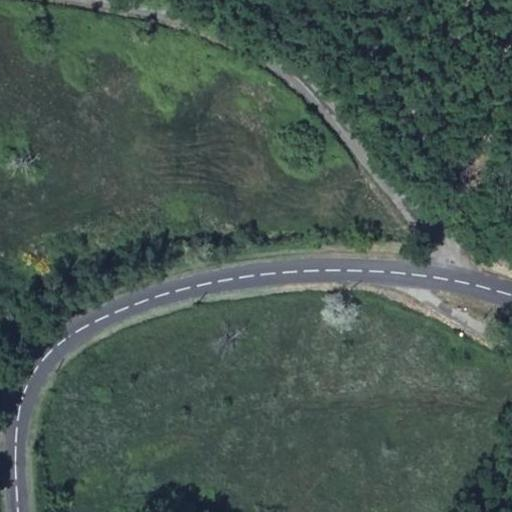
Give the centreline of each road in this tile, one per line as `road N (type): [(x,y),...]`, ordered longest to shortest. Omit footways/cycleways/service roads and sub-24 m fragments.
road 1 (secondary): [(20,511),(26,383),(67,342),(112,318),(249,279),(432,274)]
road 2 (unclassified): [(97,0),(201,23),(264,53),(311,92),(453,253),(457,277)]
